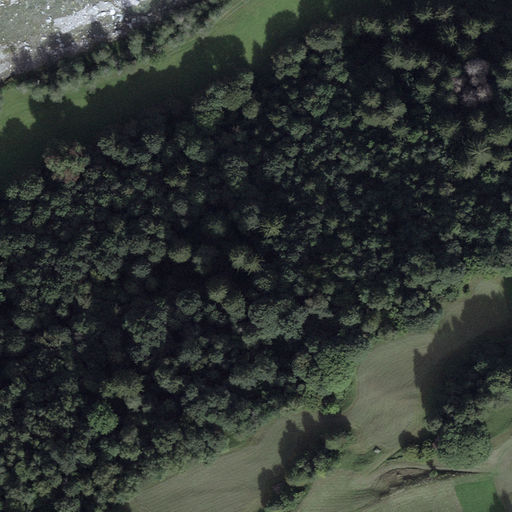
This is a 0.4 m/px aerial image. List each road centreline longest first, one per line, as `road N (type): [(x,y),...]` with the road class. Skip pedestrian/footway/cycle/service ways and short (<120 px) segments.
road 1 (track): [(250,0),(131,77),(0,126)]
road 2 (track): [(378,474),(397,466),(511,473)]
